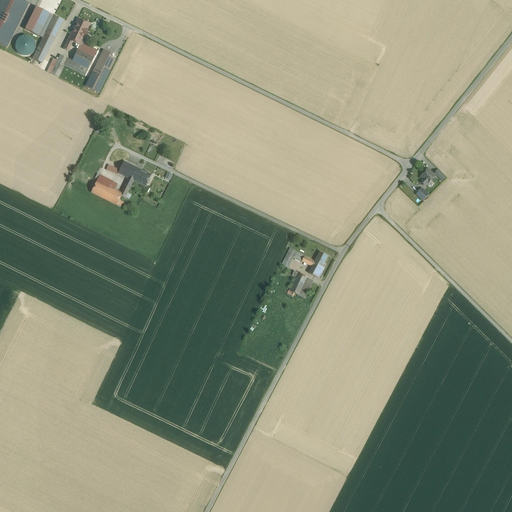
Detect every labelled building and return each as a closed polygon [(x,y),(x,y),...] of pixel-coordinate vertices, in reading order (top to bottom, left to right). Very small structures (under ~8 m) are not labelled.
[(28,4),(21,0),(0,0),(0,43),(7,47),(28,4)] [(49,14),(36,7),(25,30),(38,36),(49,14)] [(49,14),(38,36),(43,38),(45,34),(54,16),(49,14)] [(54,16),(45,34),(54,38),(63,21),(54,16)] [(89,25),(78,19),(73,30),(84,35),(89,25)] [(80,46),(72,61),(60,55),(57,61),(53,59),(47,72),(58,77),(64,65),(85,76),(93,59),(97,51),(83,44),(86,37),(84,36),(84,35),(73,30),(63,49),(68,51),(72,42),(80,46)] [(54,38),(45,34),(43,38),(38,48),(47,52),(54,38)] [(35,50),(35,46),(34,42),(32,39),(29,37),(25,36),(21,37),(18,39),(16,42),(15,46),(16,50),(18,53),(21,55),(25,56),(29,55),(32,53),(35,50)] [(47,52),(38,48),(33,59),(42,64),(47,52)] [(102,93),(116,58),(112,57),(114,53),(102,49),(87,88),(102,93)] [(88,73),(91,75),(96,65),(92,64),(88,73)] [(138,168),(124,162),(120,171),(119,174),(128,178),(132,180),(138,168)] [(120,171),(108,166),(106,170),(118,175),(119,174),(120,171)] [(132,180),(134,181),(140,184),(146,187),(152,175),(148,173),(148,172),(146,171),(145,172),(138,168),(132,180)] [(428,169),(421,176),(424,179),(428,183),(435,176),(428,169)] [(443,175),(438,170),(434,173),(439,178),(443,175)] [(113,181),(100,175),(98,180),(97,182),(110,188),(113,183),(113,181)] [(134,181),(132,180),(128,178),(121,193),(123,194),(122,197),(125,199),(134,181)] [(110,188),(97,182),(92,193),(117,206),(120,200),(122,197),(123,194),(121,193),(115,190),(110,188)] [(429,195),(422,189),(417,194),(423,201),(429,195)] [(297,252),(290,248),(287,254),(294,257),(297,252)] [(305,256),(297,252),(294,257),(302,262),(305,256)] [(328,256),(320,252),(319,256),(318,255),(316,258),(317,258),(315,262),(323,266),(328,256)] [(287,254),(281,265),(288,269),(294,257),(287,254)] [(315,262),(305,256),(302,262),(312,267),(315,262)] [(312,267),(309,274),(321,280),(323,276),(321,275),(325,267),(323,266),(315,262),(312,267)] [(297,278),(295,277),(294,279),(289,291),(295,294),(298,295),(297,295),(298,296),(307,278),(299,274),(297,278)] [(307,278),(298,296),(305,299),(314,281),(307,278)]
